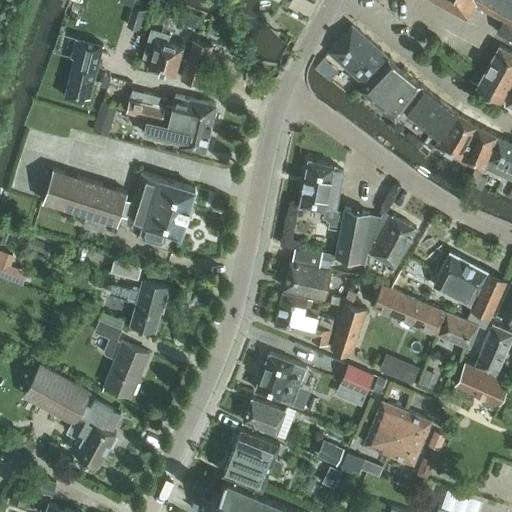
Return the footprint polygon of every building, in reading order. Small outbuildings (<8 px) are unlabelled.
[(511,0),(431,0),(465,19),(474,3),(504,19),(497,30),(511,38),(511,0)] [(126,25),(138,28),(144,9),(132,6),(126,25)] [(364,82),(388,56),(352,24),(329,51),(364,82)] [(183,45),(167,40),(170,32),(150,26),(141,56),(150,58),(148,67),(160,70),(161,73),(168,76),(170,73),(174,74),(183,45)] [(103,44),(80,37),(64,96),(83,101),(84,94),(89,96),(103,44)] [(201,82),(212,44),(192,38),(181,76),(201,82)] [(511,51),(499,44),(488,65),(511,78),(511,51)] [(422,83),(388,56),(360,87),(396,118),(401,111),(422,83)] [(320,60),(315,66),(325,75),(330,69),(320,60)] [(511,79),(511,78),(488,65),(477,85),(501,99),(511,79)] [(401,111),(429,133),(436,140),(457,111),(422,83),(401,111)] [(166,96),(132,88),(127,109),(139,112),(148,114),(210,128),(216,103),(175,93),(172,105),(165,103),(166,96)] [(102,102),(97,116),(112,121),(117,107),(102,102)] [(436,140),(434,142),(483,168),(496,134),(475,123),(457,111),(436,140)] [(180,144),(205,150),(210,128),(148,114),(144,132),(180,140),(180,144)] [(436,140),(429,133),(418,147),(427,153),(434,142),(436,140)] [(503,174),(511,149),(511,141),(497,135),(485,166),(503,174)] [(511,178),(511,149),(503,174),(511,178)] [(335,254),(359,259),(363,241),(370,243),(380,213),(345,206),(337,204),(343,169),(337,168),(337,164),(308,157),(299,203),(325,208),(324,214),(342,218),(335,254)] [(125,198),(127,190),(53,167),(43,199),(117,222),(120,212),(125,198)] [(195,187),(193,186),(142,170),(133,200),(128,215),(127,217),(146,223),(143,232),(145,236),(159,241),(163,239),(166,229),(179,233),(181,234),(195,187)] [(480,174),(475,185),(482,188),(487,177),(480,174)] [(125,198),(120,212),(128,215),(133,200),(125,198)] [(395,265),(416,226),(392,212),(391,213),(384,209),(376,226),(382,230),(370,252),(395,265)] [(292,259),(290,259),(283,287),(325,296),(331,268),(319,265),(322,251),(295,245),(292,259)] [(15,252),(0,246),(0,273),(23,282),(27,270),(10,264),(15,252)] [(473,304),(471,307),(491,315),(506,279),(488,270),(450,250),(432,283),(473,304)] [(138,278),(141,265),(114,258),(110,270),(138,278)] [(165,302),(169,286),(143,279),(140,288),(114,281),(110,293),(137,300),(131,323),(155,329),(163,301),(165,302)] [(373,305),(395,314),(416,323),(425,301),(382,283),(373,305)] [(357,291),(349,288),(345,296),(345,297),(353,301),(357,291)] [(307,297),(283,291),(275,323),(299,329),(313,332),(312,337),(327,341),(333,317),(304,309),(307,297)] [(332,294),(330,302),(342,304),(345,297),(345,296),(332,294)] [(511,297),(502,321),(511,325),(511,297)] [(351,354),(365,308),(345,300),(330,346),(351,354)] [(447,310),(425,301),(416,323),(438,332),(447,310)] [(491,315),(471,307),(466,318),(447,310),(438,332),(469,345),(478,323),(485,327),(491,315)] [(103,311),(100,318),(121,326),(124,319),(103,311)] [(117,338),(122,327),(121,326),(100,318),(99,318),(94,330),(109,336),(104,348),(106,353),(115,356),(104,383),(131,394),(149,351),(122,340),(117,338)] [(496,373),(511,335),(511,330),(492,322),(474,364),(496,373)] [(292,402),(306,365),(269,351),(255,388),(292,402)] [(398,361),(386,356),(381,368),(393,373),(398,361)] [(407,360),(400,376),(412,382),(419,365),(407,360)] [(348,362),(340,381),(355,387),(350,398),(361,403),(366,392),(374,373),(348,362)] [(498,402),(507,380),(465,362),(456,383),(498,402)] [(120,412),(121,411),(103,401),(89,394),(90,391),(40,363),(23,393),(72,421),(67,430),(81,437),(74,450),(86,457),(84,460),(92,464),(94,461),(98,464),(116,431),(109,428),(118,411),(120,412)] [(438,373),(426,369),(421,383),(433,387),(438,373)] [(379,374),(372,389),(380,392),(387,377),(379,374)] [(285,409),(252,396),(243,419),(276,432),(285,409)] [(398,430),(407,408),(382,398),(373,420),(398,430)] [(431,418),(407,408),(398,430),(422,440),(431,418)] [(398,430),(373,420),(364,442),(389,452),(398,430)] [(279,442),(240,427),(222,472),(262,487),(268,470),(277,474),(290,479),(295,465),(274,456),(279,442)] [(446,435),(434,429),(428,444),(440,449),(446,435)] [(413,462),(422,440),(398,430),(389,452),(413,462)] [(31,452),(38,439),(20,431),(13,443),(31,452)] [(337,463),(344,448),(325,439),(318,454),(337,463)] [(428,445),(425,452),(435,456),(438,449),(428,445)] [(365,455),(352,450),(345,469),(352,471),(353,470),(359,472),(365,455)] [(346,470),(332,464),(324,482),(337,488),(346,470)] [(34,472),(31,480),(19,477),(11,499),(25,504),(30,486),(52,494),(57,480),(34,472)] [(214,490),(212,490),(213,492),(210,501),(208,502),(208,504),(210,503),(214,505),(211,511),(305,511),(284,503),(283,502),(283,503),(270,497),(268,496),(268,497),(255,491),(256,491),(254,490),(254,491),(241,485),(240,484),(239,485),(227,480),(227,479),(225,478),(224,480),(219,493),(215,491),(214,490)] [(72,511),(73,509),(49,502),(45,511),(44,511),(37,510),(36,511),(72,511)]
